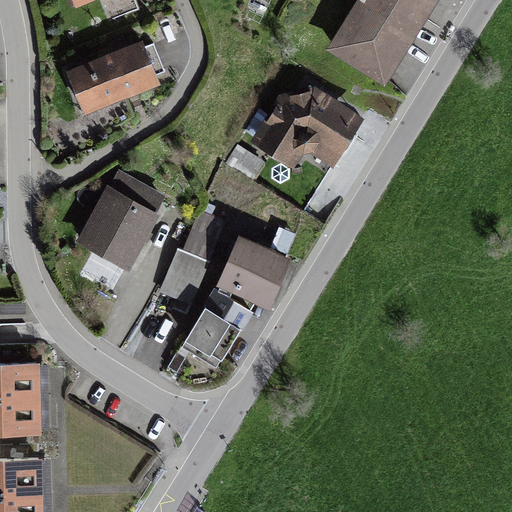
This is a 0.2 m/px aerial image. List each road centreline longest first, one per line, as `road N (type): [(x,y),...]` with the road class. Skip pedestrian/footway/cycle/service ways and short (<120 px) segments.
road 1 (residential): [(9,0),(20,48),(19,247),(40,310),(92,365),(216,436)]
road 2 (residential): [(216,436),(492,0)]
